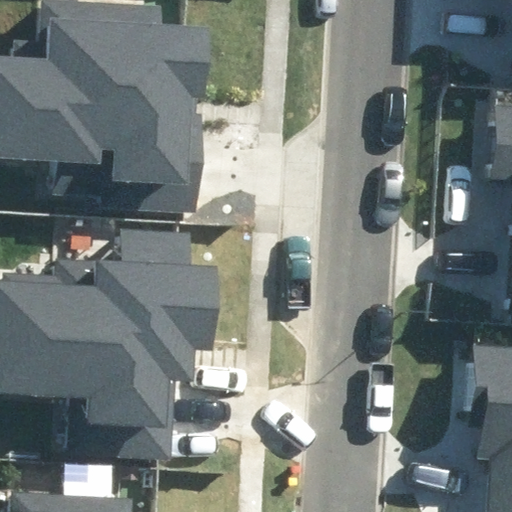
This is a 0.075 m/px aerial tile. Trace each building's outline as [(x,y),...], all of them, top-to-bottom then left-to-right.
[(103,207),(198,213),(203,112),(192,111),(193,93),(205,94),(209,28),(161,25),(162,5),(73,0),(38,0),(36,40),(15,39),(14,58),(0,57),(0,158),(65,162),(63,196),(103,198),(103,207)] [(511,104),(495,104),(490,178),(511,179),(511,104)] [(74,456),(173,461),(177,377),(197,378),(199,347),(214,348),(217,267),(188,266),(190,233),(124,230),(122,262),(56,259),(55,273),(4,270),(4,280),(0,279),(0,396),(77,400),(74,456)] [(511,511),(511,348),(476,347),(472,411),(481,412),(478,459),(491,460),(487,511),(511,511)] [(138,511),(140,498),(17,492),(15,511),(138,511)]
